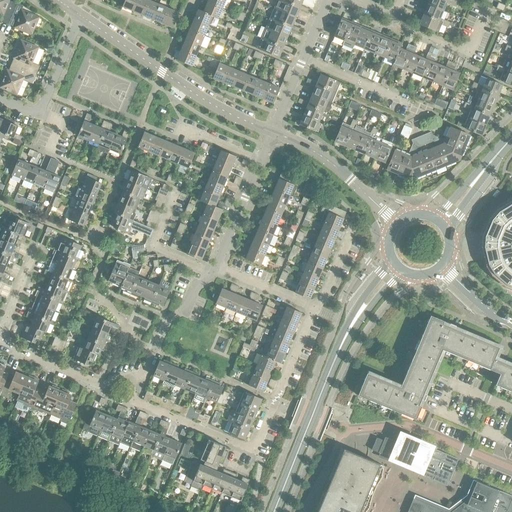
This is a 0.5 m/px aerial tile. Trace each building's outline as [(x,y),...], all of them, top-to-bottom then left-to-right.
[(0,21),(7,24),(16,3),(10,0),(9,0),(0,0),(0,14),(3,16),(0,21)] [(132,11),(136,0),(124,0),(122,7),(132,11)] [(136,0),(132,11),(142,15),(149,0),(147,0),(136,0)] [(142,15),(153,19),(159,5),(149,0),(142,15)] [(305,7),(300,5),(299,7),(282,0),(277,0),(274,8),(295,16),(298,9),(303,11),(305,7)] [(448,4),(449,5),(450,1),(447,0),(429,0),(428,4),(444,10),(447,3),(449,4),(448,4)] [(203,11),(212,15),(218,18),(222,8),(207,1),(203,11)] [(458,2),(455,1),(453,6),(456,8),(456,9),(463,12),(464,8),(457,5),(458,2)] [(496,8),(503,11),(506,6),(498,2),(496,8)] [(16,3),(7,24),(14,27),(13,28),(32,36),(40,17),(21,10),(23,6),(16,3)] [(444,26),(447,21),(444,20),(447,12),(443,11),(444,10),(428,4),(424,14),(442,21),(440,25),(442,25),(444,26)] [(153,19),(163,23),(169,9),(159,5),(153,19)] [(291,27),(292,25),(295,16),(274,8),(270,18),(291,27)] [(179,13),(169,9),(163,23),(173,28),(179,13)] [(197,9),(193,20),(208,26),(212,15),(203,11),(197,9)] [(439,32),(442,25),(440,25),(442,21),(424,14),(420,24),(439,32)] [(334,36),(345,40),(352,21),(342,17),(334,36)] [(290,29),(295,31),(297,27),(292,25),(291,27),(270,18),(266,28),(287,36),(290,29)] [(189,30),(204,36),(208,26),(193,20),(189,30)] [(345,40),(355,44),(362,25),(352,21),(345,40)] [(355,44),(365,48),(372,29),(362,25),(355,44)] [(283,46),(284,44),(287,36),(266,28),(262,38),(283,46)] [(365,48),(374,52),(382,34),(372,29),(365,48)] [(185,40),(200,46),(204,36),(189,30),(185,40)] [(374,52),(384,56),(392,38),(382,34),(374,52)] [(283,46),(262,38),(258,48),(278,56),(282,48),(287,50),(289,46),(284,44),(283,46)] [(394,60),(399,47),(402,42),(392,38),(384,56),(394,60)] [(14,59),(11,65),(36,75),(40,66),(32,63),(38,47),(20,40),(13,58),(14,59)] [(181,49),(195,56),(200,46),(185,40),(181,49)] [(405,50),(399,47),(394,60),(392,64),(403,68),(413,44),(408,43),(405,50)] [(412,72),(420,55),(414,53),(417,46),(413,44),(403,68),(412,72)] [(191,66),(195,56),(181,49),(176,60),(191,66)] [(422,76),(432,53),(428,51),(425,58),(420,55),(412,72),(422,76)] [(432,81),(439,64),(433,62),(436,55),(432,53),(422,76),(432,81)] [(442,85),(452,61),(448,60),(445,66),(439,64),(432,81),(442,85)] [(452,61),(442,85),(453,89),(459,73),(454,70),(457,63),(452,61)] [(213,77),(223,81),(229,67),(219,63),(213,77)] [(354,73),(364,77),(366,72),(366,71),(363,70),(364,66),(358,64),(354,73)] [(36,75),(11,65),(9,71),(6,69),(0,84),(0,88),(17,95),(23,80),(32,84),(36,75)] [(223,81),(233,86),(239,71),(229,67),(223,81)] [(511,86),(511,74),(505,71),(506,68),(503,67),(500,72),(502,73),(499,81),(503,82),(511,86)] [(367,68),(366,71),(366,72),(364,77),(374,81),(376,76),(377,73),(367,68)] [(233,86),(243,90),(249,75),(239,71),(233,86)] [(317,84),(336,92),(340,82),(321,74),(318,82),(313,80),(311,85),(316,87),(317,84)] [(243,90),(253,94),(259,80),(249,75),(243,90)] [(264,98),(269,84),(261,80),(262,78),(260,77),(259,80),(253,94),(264,98)] [(483,86),(481,85),(480,88),(498,95),(502,85),(487,79),(483,86)] [(280,88),(269,84),(264,98),(274,102),(280,88)] [(332,102),(336,92),(317,84),(316,87),(313,94),(332,102)] [(478,90),(475,97),(493,105),(498,95),(480,88),(481,85),(477,84),(475,89),(478,90)] [(328,112),(332,102),(313,94),(310,102),(305,99),(303,104),(308,106),(309,104),(328,112)] [(475,97),(472,96),(469,104),(473,105),(472,108),(489,115),(493,105),(475,97)] [(327,113),(328,112),(309,104),(308,106),(305,114),(319,120),(323,111),(327,113)] [(485,125),(489,115),(472,108),(473,105),(469,104),(467,109),(471,110),(467,118),(485,125)] [(88,140),(94,125),(88,123),(91,115),(87,113),(77,136),(88,140)] [(319,120),(305,114),(301,122),(296,120),(295,124),(300,126),(301,124),(315,130),(315,131),(318,132),(318,131),(321,123),(322,123),(322,122),(319,121),(319,120)] [(0,131),(21,141),(23,137),(17,134),(16,134),(14,134),(17,126),(0,118),(0,131)] [(481,135),(485,125),(467,118),(465,124),(458,121),(456,125),(481,135)] [(99,145),(108,122),(104,120),(101,127),(94,125),(88,140),(99,145)] [(110,149),(116,134),(110,131),(113,124),(108,122),(99,145),(110,149)] [(334,141),(345,145),(352,128),(355,129),(356,126),(356,125),(351,123),(350,126),(342,122),(334,141)] [(345,145),(355,149),(363,129),(356,126),(355,129),(352,128),(345,145)] [(407,127),(404,126),(400,135),(408,138),(412,129),(407,127)] [(433,136),(432,132),(411,140),(413,144),(408,155),(395,149),(386,169),(411,179),(459,160),(470,135),(450,127),(444,140),(433,136)] [(116,134),(110,149),(120,153),(130,131),(125,129),(122,136),(116,134)] [(376,133),(371,131),(370,134),(363,131),(364,129),(363,129),(355,149),(365,154),(372,136),(374,137),(376,133)] [(0,142),(2,138),(8,140),(9,137),(14,138),(13,142),(20,145),(21,141),(0,131),(0,142)] [(137,147),(148,151),(154,136),(144,132),(137,147)] [(148,151),(158,155),(164,141),(154,136),(148,151)] [(382,140),(374,137),(372,136),(365,154),(375,158),(382,140)] [(382,140),(375,158),(385,162),(395,138),(391,136),(389,142),(382,140)] [(158,155),(168,160),(174,145),(164,141),(158,155)] [(168,160),(178,164),(184,149),(174,145),(168,160)] [(184,149),(178,164),(189,168),(195,153),(184,149)] [(221,150),(216,160),(232,167),(236,156),(221,150)] [(45,171),(39,168),(33,184),(43,188),(55,160),(51,158),(45,171)] [(11,175),(22,180),(28,164),(18,160),(11,175)] [(55,160),(43,188),(54,193),(60,177),(54,175),(59,162),(55,160)] [(212,170),(227,177),(232,167),(216,160),(212,170)] [(33,184),(39,168),(28,164),(22,180),(33,184)] [(131,170),(127,181),(144,188),(145,188),(146,185),(143,184),(147,176),(131,170)] [(208,180),(223,187),(227,177),(212,170),(208,180)] [(277,183),(275,189),(289,195),(293,196),(295,190),(297,186),(300,188),(303,181),(281,172),(277,183)] [(87,173),(81,187),(81,188),(96,194),(101,183),(95,181),(97,177),(87,173)] [(204,190),(219,197),(223,187),(208,180),(204,190)] [(147,189),(145,188),(144,188),(127,181),(122,191),(140,199),(142,200),(147,189)] [(166,197),(169,191),(167,190),(169,186),(164,184),(162,188),(160,187),(157,194),(166,197)] [(81,188),(81,187),(78,186),(77,188),(78,188),(75,196),(74,196),(74,197),(77,198),(92,204),(96,194),(81,188)] [(273,194),(270,199),(285,205),(287,200),(289,195),(275,189),(273,194)] [(199,201),(207,204),(215,207),(215,206),(219,197),(204,190),(199,201)] [(118,202),(136,209),(140,199),(122,191),(118,202)] [(162,203),(164,203),(166,197),(157,194),(155,200),(157,200),(155,205),(160,207),(162,203)] [(72,209),(88,215),(92,204),(77,198),(72,209)] [(268,205),(266,209),(281,215),(283,211),(285,205),(270,199),(268,205)] [(114,213),(117,214),(117,213),(133,220),(135,214),(134,213),(136,209),(118,202),(114,213)] [(320,221),(324,223),(324,222),(339,228),(346,211),(324,202),(321,210),(324,211),(320,221)] [(511,203),(499,211),(492,219),(485,236),(484,240),(484,247),(488,265),(494,274),(507,286),(511,287),(511,250),(510,244),(511,239),(511,203)] [(222,209),(215,206),(215,207),(207,204),(203,213),(218,220),(222,209)] [(160,212),(159,211),(160,207),(155,205),(153,209),(151,208),(148,215),(157,218),(160,212)] [(83,226),(88,215),(72,209),(68,220),(83,226)] [(264,215),(262,219),(277,225),(278,222),(281,215),(266,209),(264,215)] [(117,213),(117,214),(113,222),(117,224),(115,228),(128,234),(134,220),(133,220),(117,213)] [(199,223),(214,230),(218,220),(203,213),(199,223)] [(153,224),(155,224),(157,218),(148,215),(146,221),(148,222),(146,226),(151,228),(153,224)] [(6,229),(24,236),(29,223),(16,218),(14,222),(10,221),(6,229)] [(259,226),(258,229),(273,235),(274,232),(277,225),(262,219),(259,226)] [(304,219),(301,225),(307,228),(310,221),(304,219)] [(335,238),(339,228),(324,222),(324,223),(320,232),(335,238)] [(195,233),(210,240),(214,230),(199,223),(195,233)] [(292,224),(289,230),(295,232),(298,226),(292,224)] [(151,228),(146,226),(144,225),(141,232),(150,235),(153,229),(151,228)] [(26,237),(24,236),(6,229),(0,226),(0,239),(14,245),(17,239),(24,242),(26,237)] [(258,229),(254,239),(269,245),(273,235),(258,229)] [(316,242),(331,248),(335,238),(320,232),(316,242)] [(190,244),(206,250),(210,240),(195,233),(190,244)] [(62,237),(57,250),(75,257),(78,249),(80,250),(82,246),(75,243),(75,242),(62,237)] [(0,251),(17,259),(19,254),(12,251),(14,245),(0,239),(0,251)] [(254,239),(250,249),(265,255),(269,245),(254,239)] [(312,252),(326,258),(331,248),(316,242),(312,252)] [(201,260),(206,250),(190,244),(186,254),(201,260)] [(53,254),(51,260),(71,269),(76,259),(80,261),(80,260),(75,257),(57,250),(54,249),(52,253),(53,254)] [(250,249),(246,259),(260,265),(265,255),(250,249)] [(16,263),(17,259),(0,251),(0,263),(5,266),(8,260),(16,263)] [(307,262),(322,268),(326,258),(312,252),(307,262)] [(45,270),(67,280),(71,269),(51,260),(48,266),(47,266),(45,270)] [(127,272),(129,268),(129,267),(116,261),(112,269),(110,268),(108,274),(110,275),(108,280),(113,282),(112,283),(121,287),(122,284),(127,272)] [(303,272),(318,278),(322,268),(307,262),(303,272)] [(0,276),(8,280),(10,275),(3,272),(5,266),(0,263),(0,276)] [(130,293),(137,276),(139,272),(129,268),(127,272),(122,284),(121,287),(124,288),(123,290),(130,293)] [(50,277),(48,284),(69,293),(69,291),(67,290),(70,282),(72,283),(73,282),(67,280),(45,270),(43,274),(50,277)] [(299,282),(314,288),(318,278),(303,272),(299,282)] [(138,294),(142,296),(148,281),(137,276),(130,293),(137,296),(138,294)] [(161,279),(159,285),(151,302),(159,305),(159,303),(163,305),(172,284),(161,279)] [(144,299),(151,302),(159,285),(148,281),(142,296),(145,297),(144,299)] [(310,299),(314,288),(299,282),(295,292),(310,299)] [(36,291),(63,303),(64,303),(65,302),(63,301),(67,293),(68,294),(69,293),(48,284),(45,289),(38,286),(36,291)] [(226,308),(232,293),(221,289),(215,303),(226,308)] [(36,296),(33,302),(54,311),(58,303),(62,305),(63,303),(36,291),(34,295),(36,296)] [(226,308),(236,312),(242,297),(232,293),(226,308)] [(244,319),(246,316),(252,301),(242,297),(236,312),(244,315),(243,319),(244,319)] [(262,305),(252,301),(246,316),(256,320),(262,305)] [(29,308),(27,312),(50,321),(54,311),(33,302),(31,308),(29,308)] [(282,316),(297,322),(301,312),(286,306),(282,316)] [(30,325),(42,330),(46,332),(50,321),(27,312),(25,317),(32,320),(30,325)] [(367,372),(357,395),(372,401),(386,407),(401,413),(415,419),(421,406),(419,405),(422,396),(428,382),(434,367),(440,353),(442,349),(454,354),(466,359),(478,364),(489,369),(494,358),(499,347),(487,342),(475,337),(463,332),(451,327),(442,324),(443,321),(430,315),(424,330),(418,344),(412,358),(406,373),(400,387),(396,385),(381,379),(368,374),(369,373),(367,372)] [(97,316),(92,327),(107,333),(110,327),(117,330),(119,326),(97,316)] [(278,326),(293,332),(297,322),(282,316),(278,326)] [(42,330),(30,325),(25,323),(20,337),(33,342),(35,337),(39,339),(42,330)] [(274,336),(289,342),(293,332),(278,326),(274,336)] [(110,334),(107,333),(92,327),(88,337),(111,347),(112,342),(111,342),(108,343),(108,341),(110,340),(111,337),(110,335),(110,334)] [(50,348),(55,350),(60,338),(55,336),(50,348)] [(270,346),(285,353),(289,342),(274,336),(270,346)] [(96,353),(99,354),(101,348),(109,351),(111,347),(88,337),(84,348),(96,353)] [(60,338),(55,350),(61,353),(66,340),(60,338)] [(96,353),(84,348),(83,348),(78,346),(73,359),(86,365),(88,360),(93,362),(96,353)] [(275,360),(275,361),(280,363),(285,353),(270,346),(266,356),(275,360)] [(266,356),(261,354),(256,364),(271,370),(275,361),(275,360),(266,356)] [(494,358),(489,369),(499,373),(495,384),(511,391),(511,365),(504,362),(494,358)] [(163,380),(170,362),(164,359),(162,362),(159,360),(152,376),(163,380)] [(174,384),(180,369),(177,368),(178,365),(170,362),(163,380),(174,384)] [(252,374),(267,380),(271,370),(256,364),(252,374)] [(184,389),(192,371),(185,368),(184,370),(180,369),(174,384),(184,389)] [(195,393),(201,378),(198,377),(200,374),(192,371),(184,389),(195,393)] [(11,391),(19,394),(27,377),(15,372),(11,382),(6,380),(1,392),(0,393),(0,395),(8,399),(11,391)] [(267,380),(252,374),(248,384),(263,391),(267,380)] [(28,377),(27,377),(19,394),(16,401),(24,404),(23,405),(32,409),(40,390),(35,388),(38,381),(35,380),(36,378),(29,375),(28,377)] [(206,397),(213,380),(206,377),(205,379),(201,378),(195,393),(206,397)] [(217,402),(220,394),(223,387),(219,385),(220,382),(213,380),(206,397),(217,402)] [(43,411),(50,414),(60,390),(58,390),(59,388),(52,385),(52,387),(48,386),(46,393),(40,390),(32,409),(42,413),(43,411)] [(60,390),(50,414),(61,419),(60,420),(68,423),(76,403),(69,401),(71,395),(68,394),(69,392),(62,389),(61,391),(60,390)] [(150,400),(155,402),(157,396),(153,394),(153,393),(147,390),(143,399),(150,402),(150,400)] [(239,402),(257,409),(261,399),(246,392),(246,393),(244,392),(239,402)] [(228,397),(222,395),(220,394),(217,402),(216,404),(221,406),(223,399),(226,400),(228,397)] [(164,408),(168,399),(162,396),(161,398),(157,396),(155,402),(159,404),(158,405),(164,408)] [(171,409),(176,411),(178,405),(174,403),(174,401),(168,399),(164,408),(170,410),(171,409)] [(235,412),(253,419),(257,409),(239,402),(235,412)] [(179,414),(185,417),(189,408),(183,405),(182,407),(178,405),(176,411),(180,412),(179,414)] [(117,419),(108,440),(119,445),(120,443),(128,421),(123,419),(125,413),(124,413),(127,408),(122,406),(120,412),(117,419)] [(197,419),(199,414),(195,412),(195,410),(189,408),(185,417),(192,419),(192,418),(197,419)] [(82,430),(97,436),(106,415),(95,410),(91,420),(87,419),(82,430)] [(228,420),(248,429),(253,419),(235,412),(231,410),(227,420),(228,420)] [(130,447),(139,425),(142,418),(144,413),(140,411),(138,416),(134,423),(128,421),(120,443),(130,447)] [(203,416),(199,414),(197,419),(201,421),(200,423),(206,425),(207,424),(210,417),(204,414),(203,416)] [(97,436),(108,440),(117,419),(106,415),(97,436)] [(244,439),(248,429),(228,420),(223,431),(244,439)] [(168,445),(170,438),(165,436),(167,429),(170,423),(165,421),(163,427),(160,434),(151,456),(161,460),(168,445)] [(140,451),(150,430),(139,425),(130,447),(140,451)] [(140,451),(151,456),(160,434),(150,430),(140,451)] [(376,438),(371,450),(448,482),(458,459),(402,435),(400,439),(393,436),(392,440),(385,437),(383,440),(376,438)] [(181,443),(170,438),(168,445),(161,460),(172,465),(175,458),(181,443)] [(208,440),(204,449),(225,458),(228,451),(229,448),(225,447),(208,440)] [(225,458),(204,449),(200,459),(217,466),(219,463),(222,464),(225,458)] [(343,449),(316,511),(365,511),(369,508),(369,507),(371,497),(372,497),(376,487),(381,477),(382,477),(383,466),(376,463),(377,463),(343,449)] [(202,484),(203,484),(209,468),(203,465),(204,464),(200,462),(199,464),(192,461),(183,481),(191,484),(190,485),(200,490),(202,484)] [(212,488),(219,470),(216,469),(215,470),(209,468),(203,484),(212,488)] [(221,492),(230,471),(223,469),(222,472),(219,470),(212,488),(221,492)] [(231,496),(238,478),(235,477),(236,474),(230,471),(221,492),(231,496)] [(238,478),(231,496),(240,500),(249,479),(242,476),(241,480),(238,478)] [(511,511),(511,496),(484,484),(477,481),(470,497),(450,511),(445,511),(413,498),(407,511),(511,511)]
